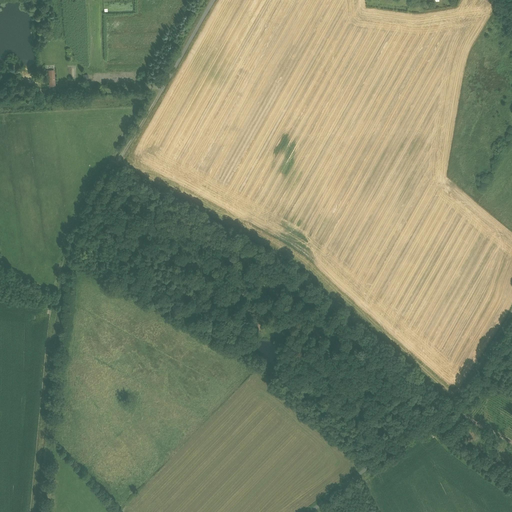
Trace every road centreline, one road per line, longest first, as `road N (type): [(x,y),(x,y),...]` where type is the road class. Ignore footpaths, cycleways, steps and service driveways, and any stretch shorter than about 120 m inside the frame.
road 1 (track): [(42,511),(70,253),(214,0)]
road 2 (unclassified): [(312,511),(393,447),(441,424),(511,318)]
road 3 (track): [(35,82),(48,93),(164,87)]
